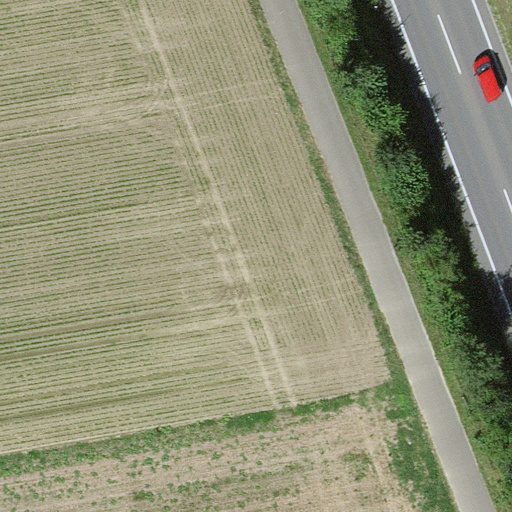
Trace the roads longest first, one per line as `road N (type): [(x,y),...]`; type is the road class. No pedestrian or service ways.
road 1 (unclassified): [(284,0),(484,511)]
road 2 (trunk): [(439,0),(511,192)]
